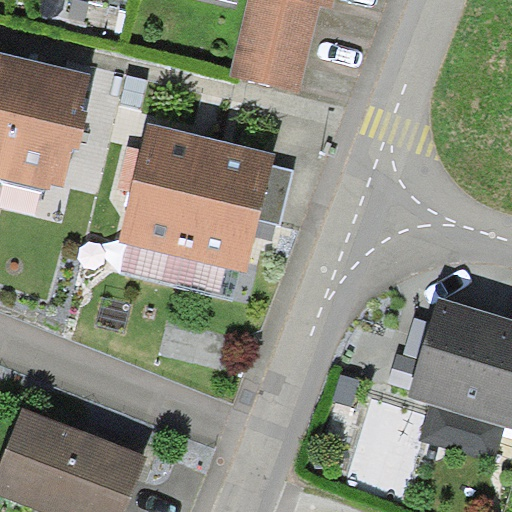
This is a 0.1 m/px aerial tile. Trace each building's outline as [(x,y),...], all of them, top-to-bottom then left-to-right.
[(334,0),(248,0),(230,79),(300,95),(321,7),(333,10),(334,0)] [(0,182),(1,183),(30,63),(0,56),(0,182)] [(30,63),(1,183),(49,195),(51,189),(65,192),(74,155),(79,157),(88,121),(82,120),(92,78),(49,68),(30,63)] [(120,247),(183,262),(212,143),(188,137),(150,128),(143,154),(134,194),(120,247)] [(212,143),(183,262),(248,278),(262,222),(274,169),(277,159),(234,148),(212,143)] [(134,194),(143,154),(128,151),(119,191),(134,194)] [(292,173),(274,169),(262,222),(281,226),(292,173)] [(511,325),(481,316),(438,304),(409,404),(430,410),(421,442),(495,464),(505,432),(511,433),(511,325)] [(23,413),(0,472),(0,498),(35,511),(128,511),(148,462),(74,433),(23,413)]
